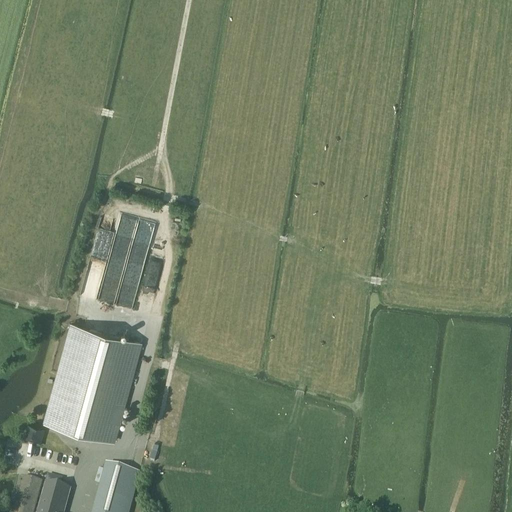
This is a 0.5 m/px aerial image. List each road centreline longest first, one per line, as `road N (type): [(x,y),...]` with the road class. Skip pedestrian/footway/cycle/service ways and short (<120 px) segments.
road 1 (track): [(74,511),(89,448),(130,457),(151,359),(169,188),(161,154),(166,124)]
road 2 (track): [(130,457),(151,466),(173,364),(151,359)]
road 3 (track): [(166,124),(190,0)]
